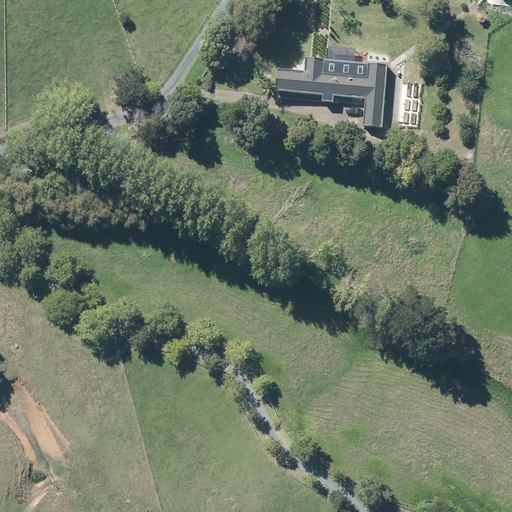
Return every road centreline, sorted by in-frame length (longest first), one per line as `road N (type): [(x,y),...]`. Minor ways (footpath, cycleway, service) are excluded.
road 1 (unknown): [(0,243),(79,296),(232,370),(296,454),(359,511)]
road 2 (unknown): [(48,134),(388,316)]
road 3 (unknown): [(48,134),(127,112),(168,88),(220,0)]
